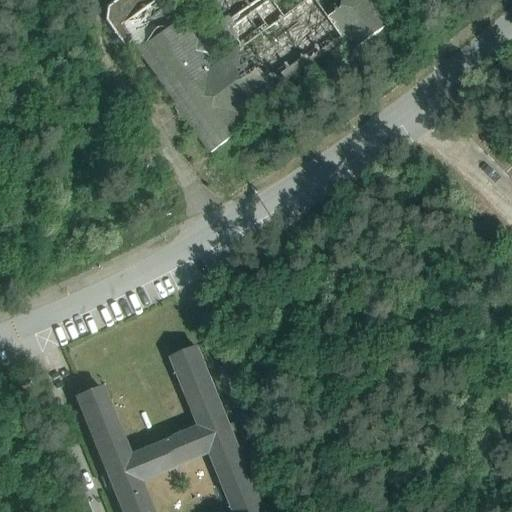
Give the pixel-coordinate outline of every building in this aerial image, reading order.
[(166,0),(117,0),(107,8),(105,21),(123,47),(132,41),(174,11),(166,0)] [(260,0),(225,25),(198,45),(246,111),(343,41),(313,0),(260,0)] [(260,0),(207,0),(225,25),(260,0)] [(394,23),(378,0),(313,0),(343,41),(352,53),(394,23)] [(198,45),(174,11),(132,41),(212,154),(255,123),(246,111),(198,45)] [(511,150),(481,119),(466,134),(511,179),(511,150)] [(129,459),(100,388),(76,399),(103,466),(102,467),(114,496),(115,496),(121,511),(150,511),(139,484),(211,454),(234,511),(263,511),(237,447),(238,446),(226,416),(225,417),(197,349),(173,359),(201,429),(129,459)] [(259,408),(249,411),(256,429),(266,425),(259,408)] [(78,482),(69,485),(76,503),(85,499),(78,482)]
